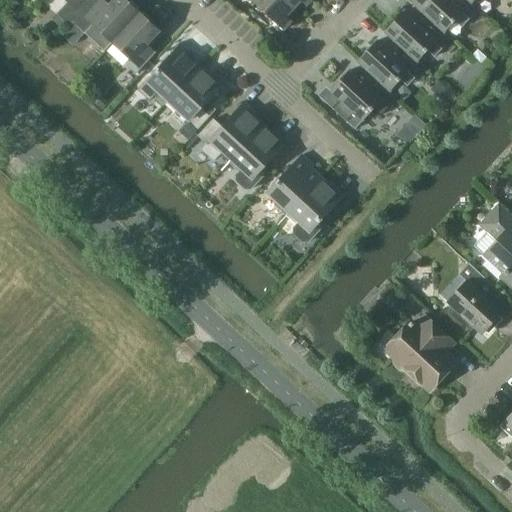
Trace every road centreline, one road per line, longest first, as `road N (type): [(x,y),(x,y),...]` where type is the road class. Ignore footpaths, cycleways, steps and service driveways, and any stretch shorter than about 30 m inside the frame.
road 1 (tertiary): [(414,511),(0,131)]
road 2 (track): [(0,205),(107,301),(165,372),(213,327)]
road 3 (track): [(165,372),(53,511)]
road 4 (residential): [(511,482),(455,426),(511,365)]
road 5 (residential): [(177,0),(279,93)]
road 6 (residential): [(279,93),(365,0)]
road 7 (residential): [(368,174),(279,93)]
